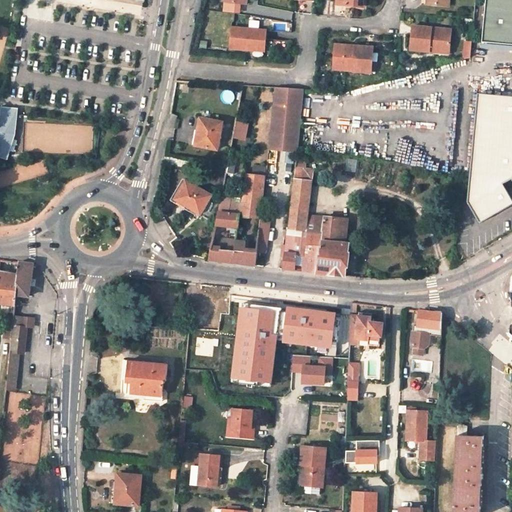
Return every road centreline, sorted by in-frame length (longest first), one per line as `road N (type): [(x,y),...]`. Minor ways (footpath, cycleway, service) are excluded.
road 1 (residential): [(167,66),(288,77),(303,70),(308,27),(378,24),(389,15)]
road 2 (secondary): [(222,275),(395,294),(455,286)]
road 3 (tertiary): [(163,0),(140,128),(118,175),(98,192)]
road 4 (secondary): [(72,511),(72,345)]
road 5 (tertiary): [(129,212),(167,66)]
